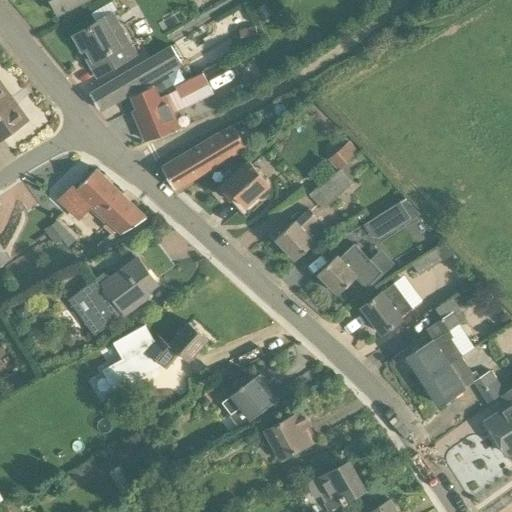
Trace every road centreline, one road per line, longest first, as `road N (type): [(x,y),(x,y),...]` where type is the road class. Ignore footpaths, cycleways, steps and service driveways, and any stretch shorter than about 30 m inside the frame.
road 1 (residential): [(464,511),(381,399),(308,324),(126,169)]
road 2 (residential): [(126,169),(317,65),(407,0)]
road 3 (residential): [(87,127),(0,20)]
